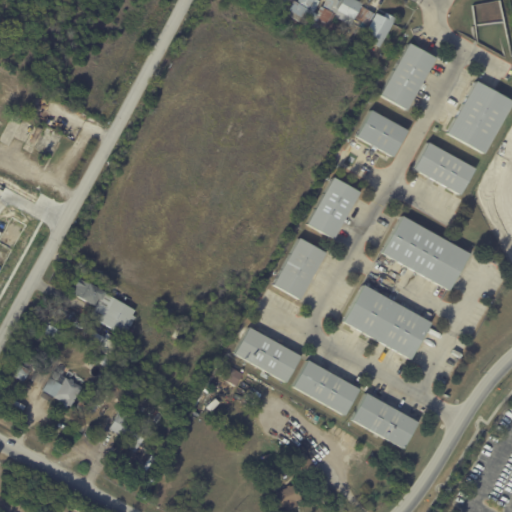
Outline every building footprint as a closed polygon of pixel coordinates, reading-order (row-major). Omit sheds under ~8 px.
[(292,0),(286,11),(276,6),(279,0),(292,0)] [(323,7),(336,13),(336,12),(323,6),(326,0),(358,0),(363,2),(355,19),(350,16),(347,22),(335,16),(332,22),(338,25),(334,33),(328,29),(325,35),(289,15),(291,10),(289,9),(294,0),(298,2),(299,0),(318,0),(320,1),(314,11),(317,13),(321,6),(323,7)] [(374,13),(375,13),(368,26),(362,23),(362,21),(361,20),(360,21),(356,19),(363,6),(374,13)] [(396,17),(380,47),(370,42),(374,35),(367,31),(377,13),(385,17),(387,12),(396,17)] [(434,57),(405,110),(379,95),(408,43),(434,57)] [(477,82),(511,101),(483,154),(446,133),(475,81),(477,82)] [(390,157),(356,137),(371,111),(407,131),(392,158),(390,157)] [(63,145),(55,163),(48,160),(56,142),(63,145)] [(457,194),(413,169),(427,142),(474,169),(459,195),(457,194)] [(359,194),(333,239),(307,224),(333,177),(359,193),(359,194)] [(469,253),(449,290),(381,252),(401,215),(469,253)] [(325,254),(299,300),(273,285),(299,239),(325,254)] [(91,317),(97,305),(95,304),(94,306),(81,298),(81,297),(72,292),(79,279),(89,284),(89,283),(106,292),(105,293),(136,310),(133,315),(136,317),(129,332),(124,329),(122,334),(91,317)] [(379,294),(431,323),(410,359),(343,322),(363,285),(379,294)] [(43,322),(66,334),(62,342),(39,331),(43,322)] [(174,333),(178,327),(189,333),(186,340),(174,333)] [(252,330),(300,358),(286,384),(235,355),(249,329),(252,330)] [(95,332),(105,338),(108,333),(120,339),(112,355),(89,343),(95,332)] [(96,349),(113,359),(106,370),(90,360),(96,349)] [(308,362),(359,390),(345,416),(293,387),(308,361),(308,362)] [(23,381),(31,370),(19,362),(12,374),(23,381)] [(168,371),(171,367),(180,373),(177,378),(168,371)] [(66,377),(71,380),(71,378),(75,380),(74,382),(82,387),(71,407),(69,406),(66,410),(61,408),(64,403),(43,391),(50,378),(51,378),(55,371),(56,372),(59,368),(65,371),(61,379),(64,381),(66,377)] [(386,405),(417,423),(402,449),(350,420),(365,393),(386,405)] [(217,398),(221,403),(212,412),(207,407),(217,398)] [(100,405),(94,414),(90,411),(96,403),(100,405)] [(124,438),(109,429),(122,406),(130,411),(131,410),(135,412),(135,414),(140,417),(131,431),(144,439),(136,453),(122,445),(126,438),(124,438)] [(158,423),(154,421),(157,417),(154,415),(157,411),(163,415),(158,423)] [(77,429),(80,423),(85,426),(82,432),(77,429)] [(313,464),(303,473),(293,463),(304,452),(314,463),(313,464)] [(272,495),(288,488),(287,487),(290,485),(291,487),(296,485),(302,500),(297,502),(299,506),(288,511),(286,506),(278,509),(272,495)]
